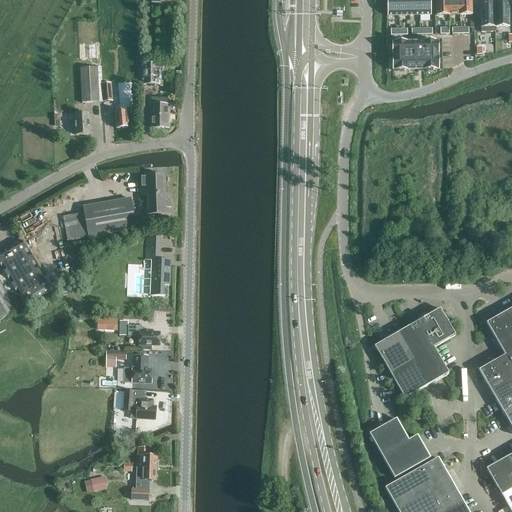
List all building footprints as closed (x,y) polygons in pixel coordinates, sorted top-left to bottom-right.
[(399,17),(398,0),(387,0),(388,17),(399,17)] [(408,0),(398,0),(399,17),(409,16),(408,0)] [(420,16),(419,0),(408,0),(409,16),(420,16)] [(430,16),(430,0),(419,0),(420,16),(430,16)] [(449,16),(448,0),(436,0),(437,16),(449,16)] [(459,0),(448,0),(449,16),(460,16),(459,0)] [(472,15),(471,0),(459,0),(460,16),(472,15)] [(495,1),(480,1),(481,33),(495,33),(495,28),(495,1)] [(509,1),(495,1),(495,28),(509,28),(509,1)] [(438,70),(438,43),(392,44),(393,71),(438,70)] [(144,84),(159,84),(160,64),(144,64),(144,84)] [(97,68),(80,69),(82,104),(99,103),(97,68)] [(103,102),(123,101),(121,80),(110,81),(111,84),(102,85),(103,102)] [(126,102),(134,101),(133,89),(125,90),(126,102)] [(169,128),(169,105),(152,105),(151,128),(169,128)] [(116,129),(129,128),(127,112),(119,112),(119,108),(115,108),(116,129)] [(76,136),(90,135),(89,114),(75,115),(76,136)] [(148,216),(172,215),(171,195),(165,195),(164,176),(140,177),(141,197),(147,197),(148,216)] [(131,199),(84,207),(84,213),(63,217),(67,240),(137,228),(131,199)] [(147,238),(147,261),(149,261),(151,261),(150,296),(165,297),(165,281),(170,281),(170,261),(161,261),(161,238),(147,238)] [(0,321),(51,291),(21,241),(0,253),(0,321)] [(412,361),(434,349),(455,336),(440,309),(397,334),(412,361)] [(499,346),(511,338),(511,309),(487,324),(499,346)] [(103,328),(120,329),(120,335),(127,335),(128,321),(104,320),(103,328)] [(160,345),(160,339),(160,333),(142,333),(142,327),(128,326),(128,337),(140,337),(139,346),(160,346),(160,345)] [(390,374),(412,361),(397,334),(375,347),(390,374)] [(506,356),(511,366),(511,338),(499,346),(505,356),(506,356)] [(449,375),(434,349),(412,361),(427,387),(449,375)] [(511,381),(511,366),(506,356),(505,356),(479,371),(492,393),(511,381)] [(151,384),(152,370),(147,370),(147,357),(134,357),(134,369),(133,369),(132,384),(151,384)] [(427,387),(412,361),(390,374),(405,400),(427,387)] [(511,381),(492,393),(504,415),(511,410),(511,381)] [(155,421),(156,407),(153,407),(153,401),(138,400),(139,392),(126,391),(124,412),(137,413),(136,420),(155,421)] [(418,421),(427,421),(426,405),(417,405),(418,421)] [(382,457),(409,441),(396,420),(369,435),(382,457)] [(409,441),(382,457),(395,479),(430,459),(417,436),(409,441)] [(138,466),(138,468),(157,469),(157,456),(149,456),(150,449),(139,448),(138,456),(142,456),(142,466),(138,466)] [(511,490),(511,462),(509,457),(487,470),(502,496),(511,490)] [(398,511),(451,481),(438,459),(385,489),(398,511)] [(131,495),(131,500),(149,501),(150,491),(149,491),(149,481),(157,481),(157,469),(138,468),(137,490),(132,490),(131,495)] [(88,494),(108,489),(105,476),(85,481),(88,494)] [(398,511),(447,511),(463,503),(451,481),(398,511)] [(511,511),(511,490),(502,496),(511,511)]
